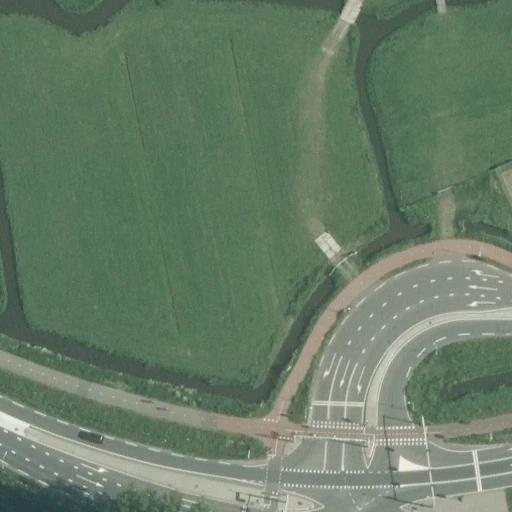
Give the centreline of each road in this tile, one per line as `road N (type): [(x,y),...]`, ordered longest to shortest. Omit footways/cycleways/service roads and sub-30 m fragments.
road 1 (secondary): [(335,479),(162,461),(0,407)]
road 2 (tertiary): [(511,293),(431,290),(369,327),(337,393),(335,479)]
road 3 (tertiary): [(390,476),(393,384),(405,357),(429,335),(511,327)]
road 4 (secondary): [(0,442),(172,511)]
road 5 (secondary): [(511,465),(390,476)]
